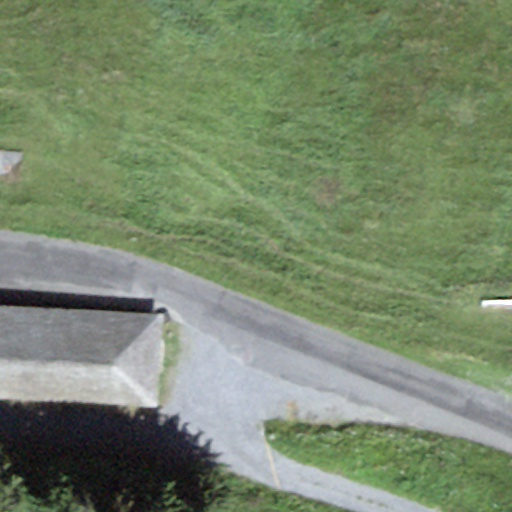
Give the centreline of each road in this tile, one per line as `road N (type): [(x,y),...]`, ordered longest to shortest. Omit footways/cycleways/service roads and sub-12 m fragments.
road 1 (unclassified): [(511,431),(143,281),(0,256)]
road 2 (track): [(401,511),(264,461),(236,422),(242,372),(261,330)]
